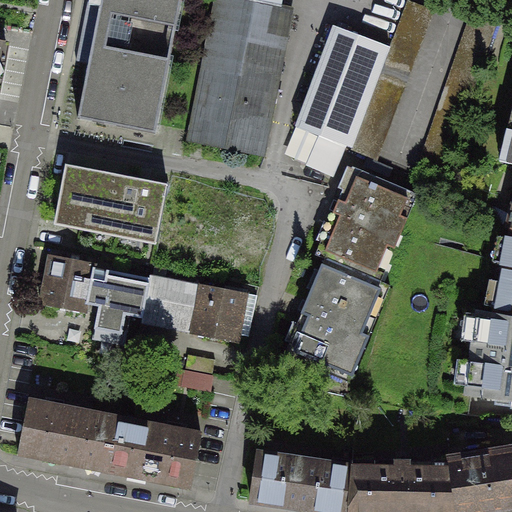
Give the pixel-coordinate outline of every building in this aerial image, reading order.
[(183,0),(91,0),(90,7),(100,9),(79,120),(157,135),(183,0)] [(293,9),(245,0),(217,0),(190,144),(265,158),(293,9)] [(378,161),(436,13),(409,2),(391,49),(353,149),(352,151),(378,161)] [(498,25),(471,15),(415,178),(441,190),(498,25)] [(336,28),(296,128),(322,137),(347,147),(353,149),(391,49),(336,28)] [(347,147),(322,137),(308,166),(334,178),(347,147)] [(120,172),(70,162),(58,221),(108,231),(113,208),(120,172)] [(354,169),(317,255),(327,259),(381,282),(418,196),(354,169)] [(164,218),(171,183),(120,172),(113,208),(164,218)] [(511,318),(511,239),(496,315),(511,318)] [(96,265),(51,256),(41,305),(86,314),(88,305),(99,307),(93,340),(126,346),(132,317),(144,319),(152,280),(95,269),(96,265)] [(327,259),(286,356),(307,364),(351,383),(392,286),(381,282),(327,259)] [(194,329),(202,287),(152,278),(152,280),(144,319),(194,329)] [(250,337),(257,297),(203,286),(202,287),(194,329),(193,335),(238,344),(240,335),(250,337)] [(511,318),(496,315),(478,311),(468,396),(511,401),(511,318)] [(307,364),(286,356),(279,353),(272,369),(300,381),(307,364)] [(190,355),(187,369),(214,374),(216,361),(190,355)] [(211,392),(214,377),(186,372),(183,387),(211,392)] [(117,418),(31,401),(20,454),(106,471),(117,418)] [(203,434),(117,418),(106,471),(192,488),(203,434)] [(511,450),(449,460),(450,463),(457,511),(494,511),(511,509),(511,450)] [(349,511),(352,468),(260,453),(252,501),(325,511),(349,511)] [(352,465),(352,468),(349,511),(457,511),(450,463),(371,460),(369,466),(352,465)]
